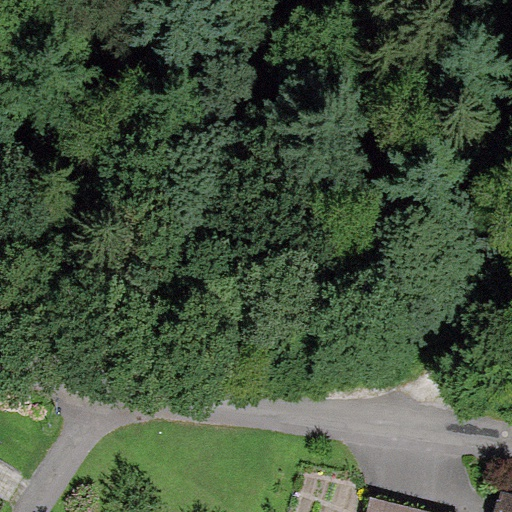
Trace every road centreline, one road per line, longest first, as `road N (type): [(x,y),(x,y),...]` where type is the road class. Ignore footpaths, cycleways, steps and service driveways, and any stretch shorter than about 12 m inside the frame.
road 1 (residential): [(511,447),(108,386)]
road 2 (track): [(383,424),(511,321)]
road 3 (residential): [(108,386),(25,511)]
